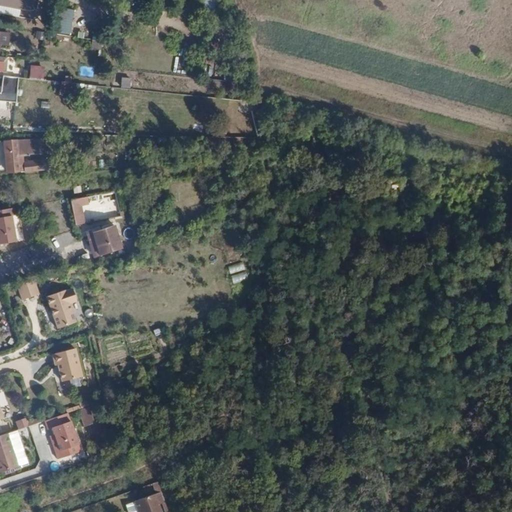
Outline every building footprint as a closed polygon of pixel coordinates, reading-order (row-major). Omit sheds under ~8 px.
[(0,0),(0,15),(17,19),(21,0),(0,0)] [(0,34),(0,46),(8,48),(10,36),(0,34)] [(0,101),(17,103),(19,80),(3,78),(1,94),(0,93),(0,101)] [(72,84),(61,83),(60,90),(71,91),(72,84)] [(41,140),(6,142),(8,173),(19,172),(19,174),(35,173),(35,166),(25,167),(24,155),(30,155),(29,150),(41,149),(41,140)] [(88,202),(85,194),(70,196),(74,223),(83,223),(80,203),(88,202)] [(183,200),(169,205),(173,215),(187,210),(183,200)] [(0,245),(16,243),(11,217),(15,216),(13,209),(0,211),(0,245)] [(113,226),(91,235),(98,257),(121,249),(113,226)] [(37,296),(32,281),(23,284),(29,299),(37,296)] [(29,299),(23,284),(15,286),(20,302),(29,299)] [(64,293),(64,291),(45,298),(56,330),(75,323),(68,305),(75,302),(71,291),(64,293)] [(74,348),(51,355),(54,366),(58,364),(60,370),(58,371),(61,382),(81,376),(74,348)] [(77,414),(82,426),(91,423),(87,410),(77,414)] [(67,414),(43,423),(58,457),(80,449),(67,414)] [(0,436),(0,454),(12,451),(6,434),(0,436)] [(0,472),(17,467),(12,451),(0,454),(0,472)] [(164,503),(162,495),(138,504),(140,511),(164,511),(162,504),(164,503)]
